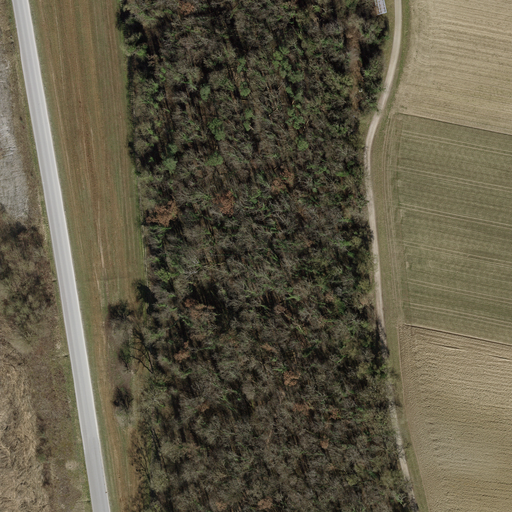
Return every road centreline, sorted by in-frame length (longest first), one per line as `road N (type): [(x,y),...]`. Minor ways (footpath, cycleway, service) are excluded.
road 1 (track): [(397,0),(394,65),(368,152),(382,347),(416,511)]
road 2 (unclassified): [(104,511),(18,0)]
